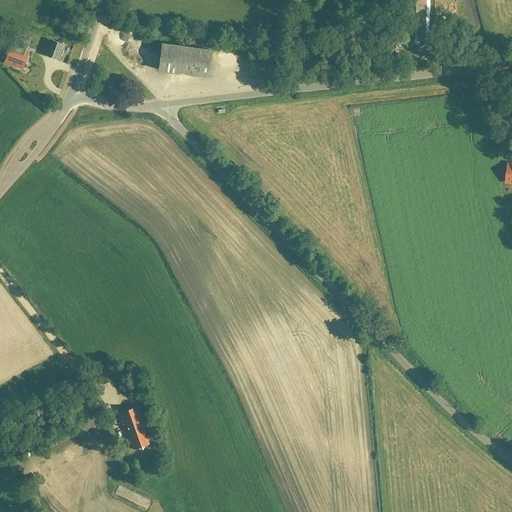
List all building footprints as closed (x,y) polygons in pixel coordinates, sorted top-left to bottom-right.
[(22,33),(17,46),(28,50),(33,37),(22,33)] [(66,44),(49,38),(44,53),(61,58),(66,44)] [(212,46),(159,38),(155,67),(207,75),(212,46)] [(12,45),(6,61),(24,68),(31,52),(28,50),(17,46),(12,45)] [(41,79),(31,87),(40,97),(49,89),(41,79)] [(107,357),(93,364),(103,385),(117,378),(107,357)] [(139,405),(118,412),(125,431),(128,430),(134,449),(151,443),(144,424),(145,423),(139,405)]
